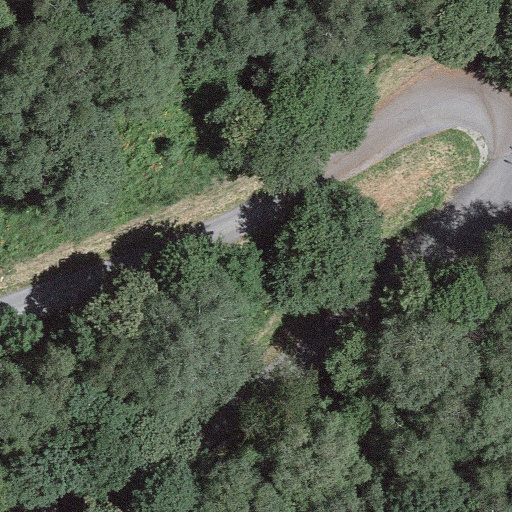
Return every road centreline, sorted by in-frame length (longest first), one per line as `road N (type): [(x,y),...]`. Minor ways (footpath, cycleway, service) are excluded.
road 1 (unclassified): [(511,106),(486,93),(457,92),(257,213),(0,309)]
road 2 (unclassified): [(57,511),(231,409),(511,184)]
